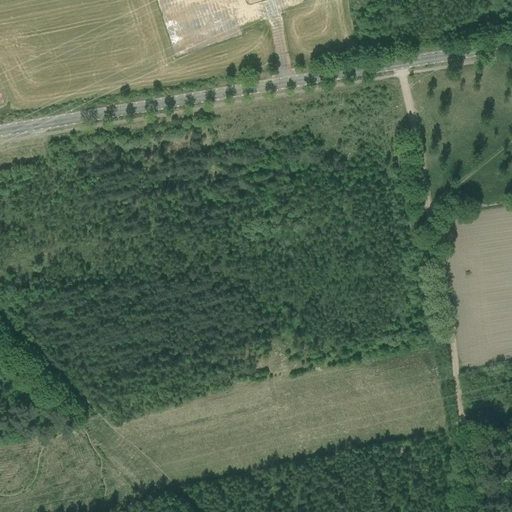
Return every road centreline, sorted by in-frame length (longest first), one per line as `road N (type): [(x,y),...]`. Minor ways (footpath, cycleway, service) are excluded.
road 1 (unclassified): [(0,131),(511,43)]
road 2 (track): [(402,75),(444,283),(476,511)]
